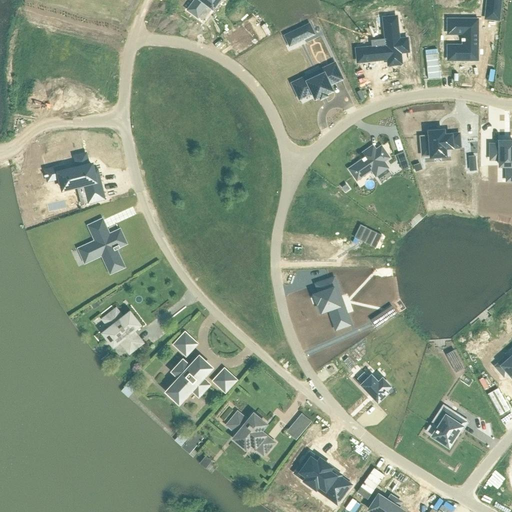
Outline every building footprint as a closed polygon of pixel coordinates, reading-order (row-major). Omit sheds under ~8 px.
[(194,0),(191,5),(200,12),(206,5),(212,9),(218,0),(194,0)] [(485,0),(483,20),(499,22),(501,0),(485,0)] [(371,46),(354,48),(356,64),(386,61),(386,67),(402,65),(401,54),(409,53),(408,37),(400,38),(397,15),(381,17),(383,39),(370,40),(371,46)] [(448,46),(448,59),(467,59),(467,60),(476,60),(476,20),(454,20),(454,33),(463,33),(463,39),(461,38),(461,41),(463,41),(463,46),(448,46)] [(290,44),(311,34),(308,26),(286,37),(290,44)] [(67,39),(62,63),(75,66),(73,76),(86,78),(88,67),(94,68),(98,46),(67,39)] [(306,77),(292,84),(299,98),(312,92),(315,98),(331,91),(328,85),(341,79),(334,64),(320,71),(322,75),(308,81),(306,77)] [(429,137),(421,137),(422,149),(430,149),(430,156),(444,155),(444,148),(459,147),(458,135),(443,136),(443,133),(442,133),(442,131),(437,132),(437,131),(436,131),(436,132),(428,132),(429,137)] [(490,145),(490,159),(499,159),(499,166),(507,166),(507,174),(511,174),(511,141),(511,142),(511,141),(502,141),(502,142),(499,142),(499,145),(490,145)] [(362,160),(350,169),(356,179),(371,169),(375,175),(386,168),(382,161),(387,157),(380,148),(375,152),(372,147),(361,155),(363,157),(361,159),(362,160)] [(403,152),(396,154),(400,166),(408,164),(403,152)] [(89,159),(57,166),(63,198),(96,190),(89,159)] [(96,241),(86,246),(91,259),(102,254),(110,272),(123,267),(115,250),(119,248),(118,246),(122,244),(116,232),(108,236),(101,220),(89,226),(96,241)] [(319,293),(314,295),(317,303),(318,303),(321,311),(329,309),(336,329),(345,325),(333,290),(336,289),(333,279),(316,284),(319,293)] [(391,307),(371,320),(376,327),(396,313),(391,307)] [(260,332),(272,323),(261,309),(249,318),(260,332)] [(120,339),(129,351),(140,343),(131,331),(138,325),(129,314),(122,320),(115,311),(106,318),(113,327),(104,334),(113,345),(120,339)] [(221,328),(214,335),(218,339),(225,331),(221,328)] [(184,334),(175,344),(185,354),(195,344),(184,334)] [(243,361),(249,363),(255,352),(245,347),(241,354),(246,356),(243,361)] [(505,358),(495,367),(503,376),(507,372),(511,377),(511,356),(508,360),(505,358)] [(190,388),(198,395),(208,384),(200,378),(209,368),(199,358),(190,368),(182,361),(172,372),(180,378),(167,392),(178,402),(190,388)] [(347,358),(344,362),(350,369),(354,366),(347,358)] [(234,380),(224,370),(214,381),(225,391),(234,380)] [(363,374),(358,379),(363,383),(361,385),(369,394),(370,395),(373,397),(372,398),(373,399),(374,398),(377,401),(386,392),(384,391),(389,386),(382,379),(377,383),(370,376),(368,379),(363,374)] [(440,410),(432,422),(439,427),(437,430),(436,429),(434,431),(435,432),(434,434),(433,436),(447,446),(458,430),(460,432),(467,422),(454,413),(450,420),(446,417),(448,415),(440,410)] [(264,425),(253,415),(247,422),(241,417),(232,428),(238,433),(234,438),(245,448),(249,442),(263,453),(272,443),(258,432),(264,425)] [(296,438),(295,437),(297,435),(298,434),(299,435),(299,434),(298,433),(290,427),(287,431),(296,438)] [(207,461),(211,466),(225,454),(221,450),(207,461)] [(309,453),(295,473),(304,480),(304,481),(315,489),(316,488),(325,495),(330,488),(335,491),(333,495),(339,499),(349,485),(349,484),(345,490),(334,482),(339,475),(330,468),(330,467),(329,468),(327,466),(328,465),(327,464),(326,466),(322,463),(323,461),(322,462),(319,461),(320,460),(319,460),(309,453)] [(409,511),(384,495),(370,511),(409,511)]
